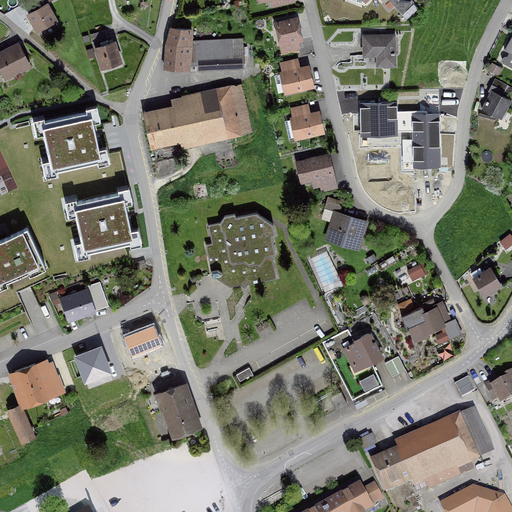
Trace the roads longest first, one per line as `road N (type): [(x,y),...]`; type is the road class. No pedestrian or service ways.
road 1 (residential): [(162,297),(133,109),(169,0)]
road 2 (residential): [(232,488),(484,346)]
road 3 (residential): [(419,230),(375,210),(353,184),(309,0)]
road 4 (residential): [(508,0),(466,102),(456,186),(419,230)]
road 5 (residential): [(232,488),(162,297)]
road 6 (residential): [(162,297),(0,367)]
road 7 (residential): [(419,230),(484,346)]
